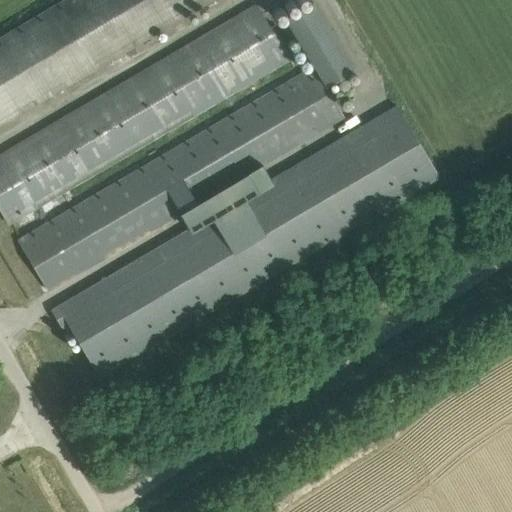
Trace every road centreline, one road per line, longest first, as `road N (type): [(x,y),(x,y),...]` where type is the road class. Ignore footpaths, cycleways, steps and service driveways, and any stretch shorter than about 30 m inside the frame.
road 1 (track): [(99,511),(511,256)]
road 2 (unclassified): [(95,511),(0,344)]
